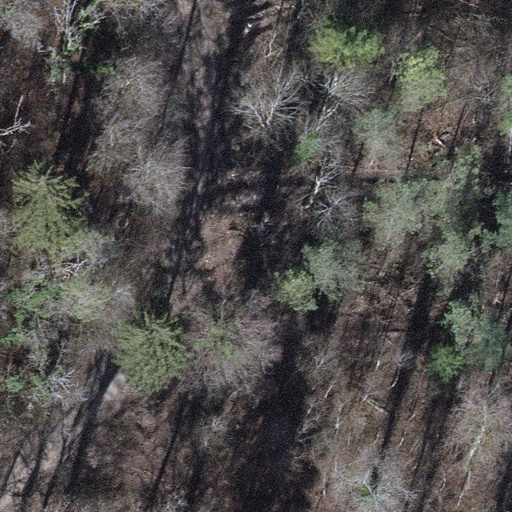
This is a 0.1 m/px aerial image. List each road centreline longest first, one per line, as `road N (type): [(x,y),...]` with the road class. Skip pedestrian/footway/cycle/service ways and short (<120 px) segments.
road 1 (track): [(216,0),(213,174),(140,321),(0,489)]
road 2 (track): [(213,174),(130,0)]
